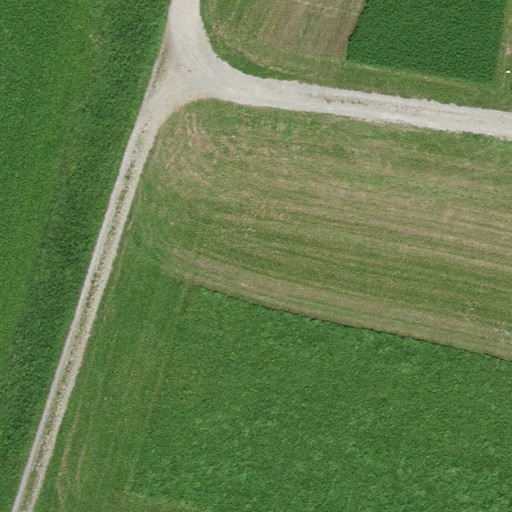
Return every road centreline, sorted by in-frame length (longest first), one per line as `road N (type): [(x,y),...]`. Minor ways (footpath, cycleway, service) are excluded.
road 1 (track): [(29,511),(192,0)]
road 2 (track): [(170,81),(511,134)]
